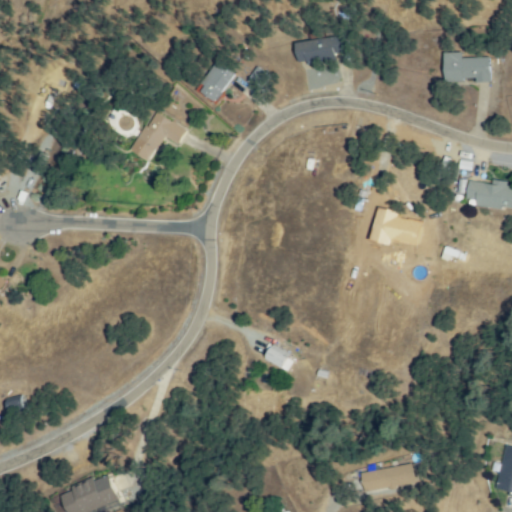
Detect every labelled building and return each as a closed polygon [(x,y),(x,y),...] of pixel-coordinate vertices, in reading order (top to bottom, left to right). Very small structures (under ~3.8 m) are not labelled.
[(301,63),(299,43),(347,38),(348,52),(335,53),(336,60),(301,63)] [(448,59),(489,60),(488,81),(447,79),(448,59)] [(200,92),(217,64),(234,74),(217,102),(200,92)] [(270,78),(261,88),(250,79),(260,68),(270,78)] [(148,160),(133,148),(159,113),(186,133),(178,144),(166,135),(148,160)] [(462,193),(464,180),(449,178),(448,191),(462,193)] [(472,182),(511,189),(511,208),(469,201),(472,182)] [(442,246),(457,251),(455,258),(447,255),(446,260),(438,258),(442,246)] [(1,297),(0,296),(0,278),(9,284),(1,297)] [(288,368),(267,361),(272,347),(293,354),(288,368)] [(27,410),(12,415),(8,401),(23,396),(27,410)] [(508,447),(511,448),(511,493),(498,490),(508,447)] [(411,466),(414,483),(366,491),(364,474),(411,466)] [(117,500),(87,511),(68,511),(61,495),(106,476),(117,500)]
